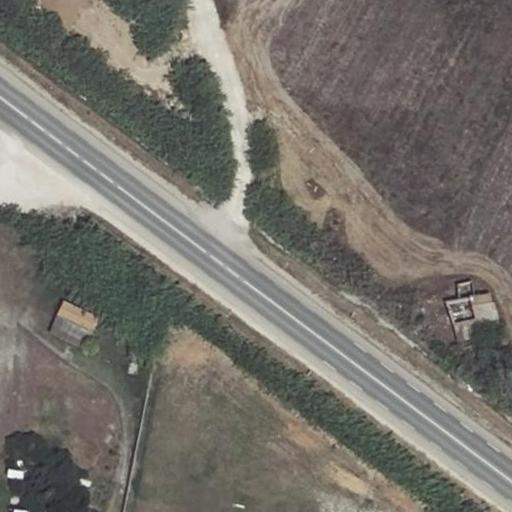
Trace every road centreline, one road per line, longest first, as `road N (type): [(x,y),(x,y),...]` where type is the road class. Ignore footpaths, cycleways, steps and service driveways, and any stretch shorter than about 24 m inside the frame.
road 1 (primary): [(0,98),(511,483)]
road 2 (unknown): [(229,271),(235,111),(204,0)]
